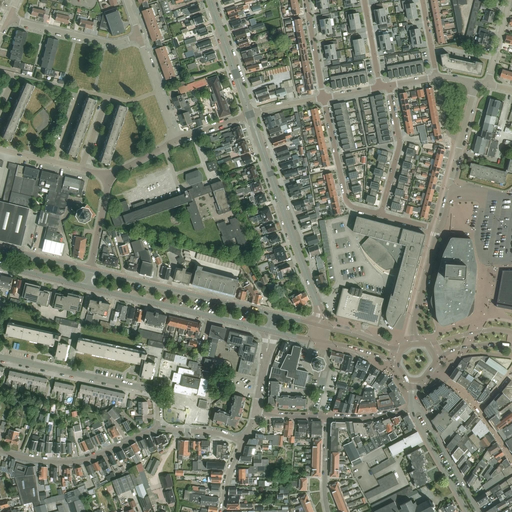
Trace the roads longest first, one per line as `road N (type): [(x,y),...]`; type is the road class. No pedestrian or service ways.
road 1 (residential): [(318,326),(321,315),(249,115)]
road 2 (residential): [(155,426),(154,397),(144,388),(0,357)]
road 3 (tertiary): [(273,314),(89,270)]
road 4 (residential): [(155,426),(75,461),(0,451)]
road 5 (residential): [(379,214),(345,200),(322,98)]
road 6 (unclassified): [(138,35),(105,43),(7,19)]
road 7 (residential): [(379,214),(398,147),(388,86)]
road 8 (tertiary): [(86,286),(208,315)]
road 9 (residential): [(479,511),(414,406)]
road 10 (residential): [(249,115),(209,0)]
